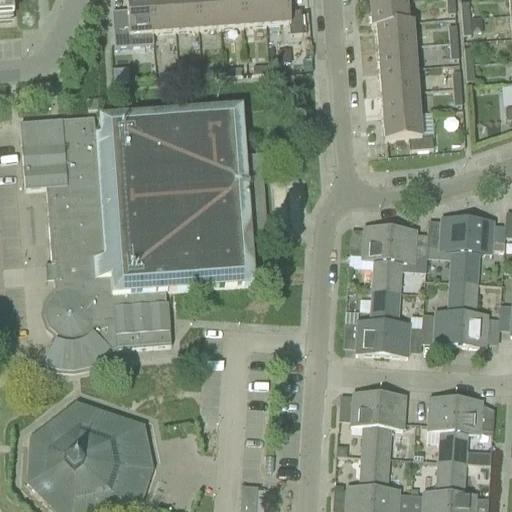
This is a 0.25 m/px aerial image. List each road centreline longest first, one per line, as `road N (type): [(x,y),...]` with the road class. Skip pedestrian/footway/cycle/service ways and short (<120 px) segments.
road 1 (residential): [(221,511),(231,346),(314,350)]
road 2 (residential): [(312,376),(511,382)]
road 3 (residential): [(345,198),(329,0)]
road 4 (residential): [(345,198),(423,195),(511,170)]
road 5 (residential): [(314,350),(321,229),(345,198)]
road 6 (residential): [(304,511),(312,376)]
